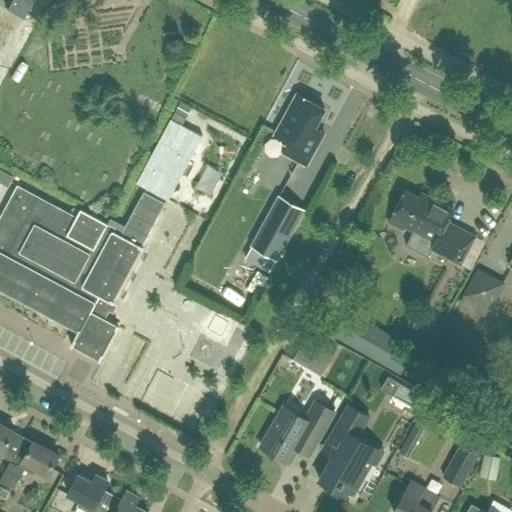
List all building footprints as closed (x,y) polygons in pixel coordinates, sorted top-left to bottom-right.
[(0,0),(0,4),(35,25),(49,0),(0,0)] [(0,84),(35,25),(0,4),(0,84)] [(306,165),(320,139),(311,134),(325,109),(297,94),(274,135),(288,143),(283,152),(306,165)] [(179,102),(175,110),(187,117),(192,108),(179,102)] [(170,119),(136,184),(167,201),(202,136),(170,119)] [(0,290),(78,332),(71,345),(101,361),(119,326),(105,318),(143,247),(120,234),(114,231),(116,227),(122,231),(121,234),(142,245),(164,204),(143,192),(125,225),(113,219),(110,218),(110,219),(107,223),(80,209),(76,217),(18,186),(0,220),(0,290)] [(428,201),(406,190),(389,223),(403,230),(405,226),(435,242),(431,249),(461,264),(476,236),(447,221),(453,209),(430,197),(428,201)] [(277,259),(303,214),(278,200),(253,245),(277,259)] [(462,297),(486,310),(490,312),(505,283),(476,268),(462,297)] [(351,310),(336,334),(402,373),(412,354),(397,345),(401,339),(351,310)] [(308,333),(298,349),(327,366),(337,349),(308,333)] [(381,388),(393,395),(400,382),(388,375),(381,388)] [(318,441),(335,411),(315,400),(305,418),(284,405),(261,446),(289,462),(306,434),(318,441)] [(354,493),(379,449),(358,436),(369,416),(348,404),(333,431),(343,437),(319,479),(338,491),(342,486),(354,493)] [(408,458),(426,426),(416,421),(399,453),(408,458)] [(0,480),(23,437),(15,432),(15,431),(0,422),(0,453),(2,455),(11,460),(0,479),(0,480)] [(23,437),(0,480),(13,488),(25,467),(33,472),(35,467),(48,474),(59,455),(33,441),(33,442),(23,437)] [(461,487),(479,454),(460,444),(442,476),(461,487)] [(500,456),(484,453),(480,470),(497,473),(500,456)] [(103,511),(113,494),(104,489),(108,481),(95,474),(91,481),(78,474),(68,494),(81,501),(79,506),(90,511),(103,511)] [(431,511),(433,510),(432,510),(440,496),(426,489),(426,488),(412,479),(393,511),(431,511)] [(113,494),(103,511),(148,511),(135,505),(139,498),(126,491),(122,499),(113,494)]
